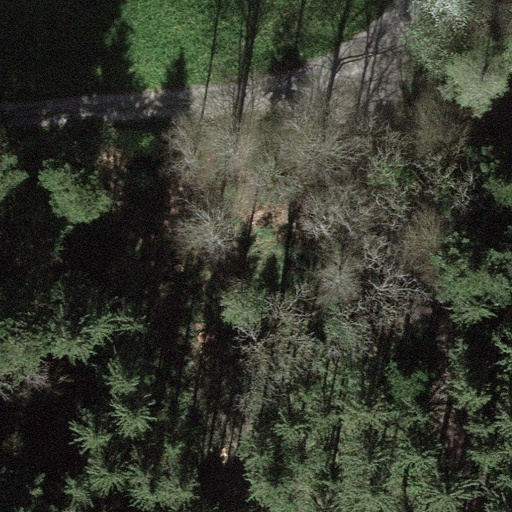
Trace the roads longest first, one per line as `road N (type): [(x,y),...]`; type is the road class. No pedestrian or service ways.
road 1 (track): [(477,511),(319,86)]
road 2 (track): [(398,0),(319,86),(0,117)]
